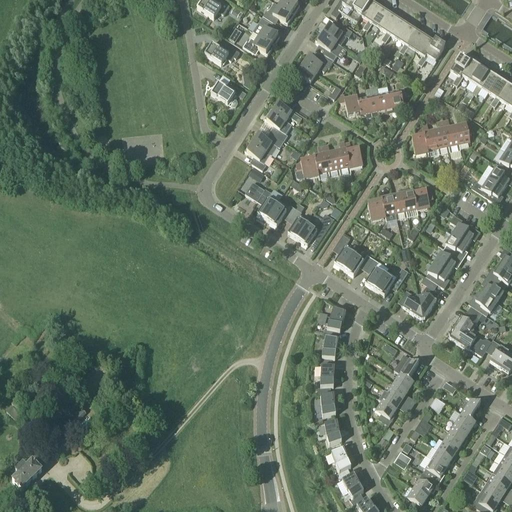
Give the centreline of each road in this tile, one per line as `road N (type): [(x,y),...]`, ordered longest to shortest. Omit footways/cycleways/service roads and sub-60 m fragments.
road 1 (track): [(268,362),(236,364),(96,506),(85,507),(44,465),(60,448)]
road 2 (residential): [(272,511),(259,414),(281,323),(312,273)]
road 3 (residential): [(312,273),(206,205),(202,190),(226,150)]
road 4 (residential): [(373,479),(350,424),(347,379),(365,306)]
road 5 (residential): [(226,150),(201,127),(182,0)]
road 6 (residential): [(426,346),(501,231)]
road 7 (residential): [(373,479),(443,370)]
